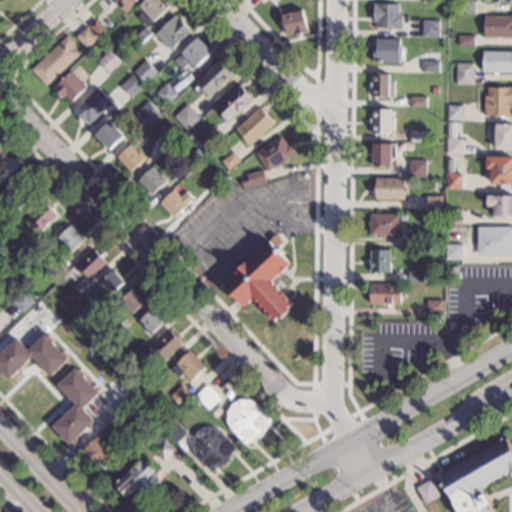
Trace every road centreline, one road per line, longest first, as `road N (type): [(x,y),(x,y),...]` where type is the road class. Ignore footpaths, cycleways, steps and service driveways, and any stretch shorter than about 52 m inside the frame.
road 1 (residential): [(329,403),(285,397),(0,97)]
road 2 (residential): [(329,403),(332,0)]
road 3 (tertiary): [(511,353),(352,445)]
road 4 (residential): [(331,119),(216,0)]
road 5 (tertiary): [(352,445),(235,511)]
